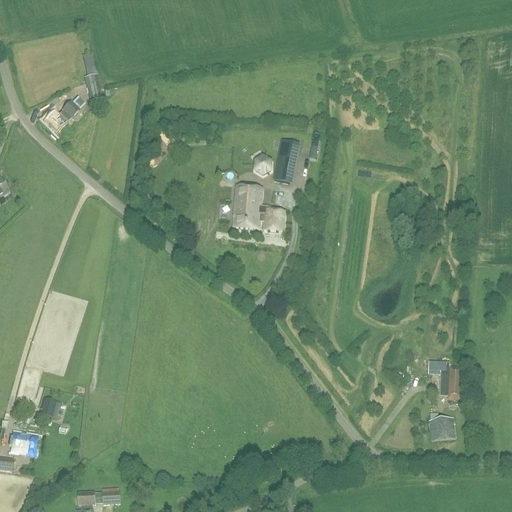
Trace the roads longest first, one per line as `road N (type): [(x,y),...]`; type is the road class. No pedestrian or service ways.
road 1 (unclassified): [(368,450),(262,318),(36,135),(15,105),(0,55)]
road 2 (unclassified): [(511,461),(414,462),(368,450)]
road 3 (unclassified): [(242,511),(368,450)]
